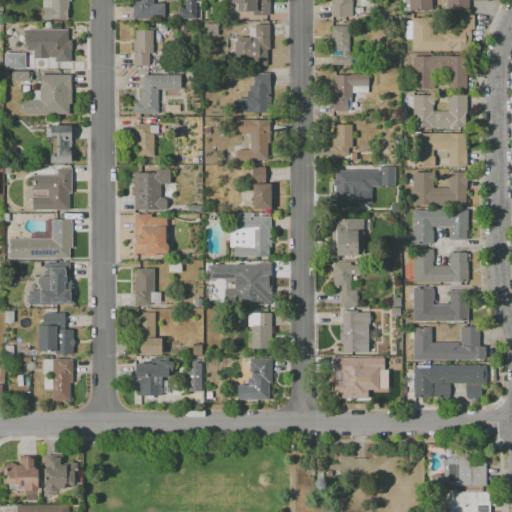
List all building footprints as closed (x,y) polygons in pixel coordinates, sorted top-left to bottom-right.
[(43,0),(70,0),(70,2),(67,2),(67,9),(67,20),(43,20),(43,0)] [(134,0),(152,0),(152,4),(164,4),(164,20),(132,20),(132,1),(134,1),(134,0)] [(177,8),(177,18),(194,19),(194,0),(184,0),(184,8),(177,8)] [(231,0),(269,0),(270,16),(251,16),(251,12),(238,12),(238,3),(232,3),(231,0)] [(352,0),(352,17),(332,17),(331,0),(352,0)] [(431,0),(432,10),(409,11),(408,0),(431,0)] [(445,0),(468,0),(469,8),(446,9),(445,0)] [(411,50),(411,38),(405,38),(405,20),(412,20),(412,17),(431,17),(431,33),(436,33),(436,23),(453,23),(453,15),(473,15),(473,51),(411,50)] [(269,25),(269,47),(267,47),(267,65),(252,66),(251,25),(269,25)] [(331,26),(349,26),(349,54),(351,54),(351,65),(332,65),(332,51),(331,51),(331,26)] [(36,30),(67,29),(67,44),(71,44),(71,62),(55,62),(55,57),(46,57),(46,53),(36,53),(36,50),(36,30)] [(135,30),(152,30),(152,53),(149,53),(148,67),(132,67),(132,39),(135,39),(135,30)] [(5,53),(25,53),(25,68),(5,68),(5,53)] [(412,56),(431,56),(431,55),(449,56),(466,56),(466,89),(447,89),(447,72),(433,71),(433,89),(412,89),(412,56)] [(10,81),(10,71),(29,71),(29,74),(33,74),(33,71),(38,71),(38,81),(36,81),(36,84),(19,84),(19,81),(10,81)] [(270,74),(270,102),(268,102),(268,112),(251,112),(237,112),(237,110),(235,110),(235,98),(246,98),(246,90),(249,90),(249,85),(253,85),(253,74),(270,74)] [(40,75),(71,75),(71,104),(68,104),(68,114),(24,114),(24,110),(20,110),(20,103),(24,103),(24,99),(40,99),(40,75)] [(143,75),(179,75),(179,90),(157,90),(157,113),(133,113),(133,103),(138,103),(138,100),(140,100),(140,88),(143,88),(143,75)] [(332,75),(368,75),(367,93),(352,93),(351,97),(350,112),(332,112),(332,75)] [(466,95),(466,113),(465,113),(465,124),(463,124),(463,126),(451,126),(451,128),(413,128),(413,109),(407,109),(407,96),(412,96),(412,95),(434,95),(434,111),(447,111),(447,95),(466,95)] [(236,119),(270,119),(270,143),(267,143),(267,161),(235,161),(235,149),(250,149),(250,134),(236,134),(236,119)] [(134,124),(149,124),(149,125),(157,125),(157,132),(157,133),(153,133),(153,157),(133,157),(134,124)] [(352,124),(352,156),(332,156),(333,133),(335,133),(335,124),(352,124)] [(49,125),(71,125),(71,155),(72,155),(72,160),(71,160),(71,162),(68,162),(68,164),(65,164),(65,163),(63,163),(63,164),(61,164),(61,162),(49,162),(49,125)] [(465,133),(465,149),(466,149),(466,165),(446,166),(445,150),(433,150),(433,166),(412,166),(411,133),(451,133),(465,133)] [(380,166),(398,166),(398,182),(394,182),(394,194),(380,194),(380,166)] [(251,167),(265,167),(265,178),(251,178),(251,167)] [(32,210),(32,196),(48,196),(48,190),(32,190),(32,175),(56,175),(56,168),(72,168),(72,192),(68,192),(68,210),(32,210)] [(134,172),(148,172),(148,169),(169,169),(169,178),(168,178),(168,180),(169,180),(169,184),(159,183),(159,197),(163,197),(165,200),(165,207),(163,210),(134,209),(134,172)] [(332,170),(370,170),(370,194),(357,194),(357,208),(347,208),(347,207),(332,207),(332,170)] [(412,205),(413,172),(431,172),(431,171),(434,171),(434,177),(432,177),(432,188),(448,188),(448,172),(467,172),(466,205),(450,205),(430,205),(412,205)] [(270,184),(270,208),(252,208),(252,184),(270,184)] [(413,210),(467,210),(467,230),(468,231),(468,238),(466,238),(466,240),(448,240),(448,237),(448,227),(432,227),(432,231),(433,231),(433,243),(431,243),(431,245),(413,245),(413,210)] [(134,214),(150,215),(150,216),(151,216),(151,217),(166,217),(166,244),(168,246),(168,254),(156,254),(155,256),(143,255),(143,253),(135,253),(135,245),(133,245),(133,236),(134,236),(134,234),(135,234),(135,230),(134,230),(134,214)] [(230,230),(237,230),(237,223),(236,223),(236,217),(270,216),(270,221),(270,224),(270,246),(270,248),(267,248),(267,257),(233,257),(233,246),(231,246),(231,239),(230,239),(230,230)] [(9,259),(9,240),(51,239),(51,219),(71,219),(71,248),(69,248),(69,258),(9,259)] [(369,219),(370,234),(363,234),(363,260),(331,261),(331,219),(369,219)] [(412,249),(433,249),(433,262),(432,262),(432,266),(449,266),(449,253),(466,253),(466,254),(469,254),(469,262),(467,262),(467,281),(452,281),(452,282),(450,282),(450,283),(412,283),(412,249)] [(168,261),(181,261),(181,272),(168,272),(168,261)] [(28,304),(28,291),(39,290),(39,276),(44,276),(44,263),(69,263),(69,280),(72,280),(72,289),(72,304),(28,304)] [(270,263),(270,289),(268,289),(268,291),(269,291),(269,305),(250,305),(250,277),(241,277),(241,264),(257,264),(257,263),(270,263)] [(333,263),(350,263),(350,265),(357,265),(357,264),(360,264),(360,274),(350,274),(350,290),(356,290),(356,306),(343,306),(343,305),(340,305),(340,288),(333,288),(333,263)] [(155,268),(155,290),(154,290),(154,292),(161,292),(161,305),(159,305),(150,305),(150,306),(134,306),(134,279),(136,279),(136,268),(155,268)] [(412,321),(412,300),(409,300),(409,285),(415,285),(415,287),(432,287),(432,289),(433,289),(433,304),(449,304),(449,290),(467,290),(467,321),(412,321)] [(391,307),(391,298),(401,298),(401,307),(391,307)] [(4,322),(4,311),(13,311),(14,322),(4,322)] [(342,311),(356,311),(356,316),(369,315),(369,329),(360,329),(360,352),(343,353),(342,311)] [(154,312),(154,336),(160,336),(160,355),(139,355),(139,354),(134,354),(134,312),(154,312)] [(43,313),(64,313),(64,319),(65,319),(65,329),(72,329),(72,340),(75,340),(75,345),(74,345),(74,346),(73,346),(73,354),(54,354),(54,351),(50,351),(50,353),(46,353),(46,351),(37,351),(38,326),(43,326),(43,313)] [(248,313),(271,313),(270,350),(251,350),(252,326),(248,326),(248,313)] [(485,362),(411,362),(411,328),(431,328),(431,343),(460,343),(460,326),(479,326),(479,346),(485,346),(485,362)] [(4,345),(13,345),(14,356),(5,356),(4,345)] [(192,345),(201,345),(201,355),(192,355),(192,345)] [(349,397),(334,397),(333,357),(352,357),(352,386),(349,386),(349,397)] [(237,385),(247,385),(247,378),(251,378),(251,374),(248,374),(248,372),(241,372),(241,359),(249,359),(249,358),(272,359),(272,384),(269,384),(269,386),(268,386),(268,389),(269,389),(269,400),(236,399),(237,385)] [(72,359),(73,400),(52,401),(51,389),(43,389),(43,377),(52,377),(52,374),(43,374),(42,359),(72,359)] [(134,383),(134,364),(151,363),(151,365),(156,365),(156,361),(174,361),(174,370),(170,370),(170,376),(160,376),(160,387),(162,387),(162,395),(138,396),(138,383),(134,383)] [(201,363),(201,392),(187,392),(187,363),(201,363)] [(413,365),(485,365),(486,397),(465,397),(465,383),(450,383),(450,390),(431,391),(431,394),(431,397),(413,397),(413,365)] [(399,383),(399,398),(382,399),(382,388),(380,388),(380,383),(399,383)] [(485,486),(441,485),(441,448),(469,449),(468,465),(485,465),(485,486)] [(74,485),(64,485),(64,487),(63,489),(57,489),(57,490),(44,490),(43,470),(42,470),(42,463),(45,463),(45,455),(53,455),(53,457),(59,457),(60,464),(67,464),(67,461),(73,461),(73,462),(76,462),(77,475),(73,475),(74,485)] [(8,489),(7,463),(14,462),(14,464),(16,464),(16,465),(22,465),(21,458),(33,457),(34,467),(36,467),(37,490),(17,491),(17,489),(8,489)] [(448,511),(448,492),(487,492),(487,511),(484,511),(484,510),(481,510),(481,511),(448,511)]
